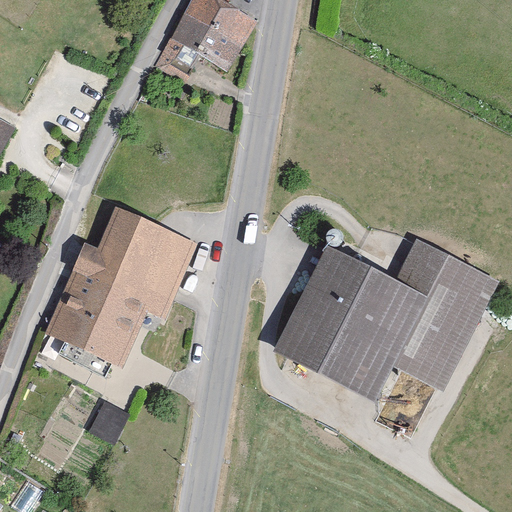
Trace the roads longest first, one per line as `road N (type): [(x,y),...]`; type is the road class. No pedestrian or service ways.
road 1 (tertiary): [(284,0),(198,511)]
road 2 (residential): [(179,0),(100,144),(0,399)]
road 3 (unknown): [(242,250),(277,264),(268,358),(274,378),(476,511)]
